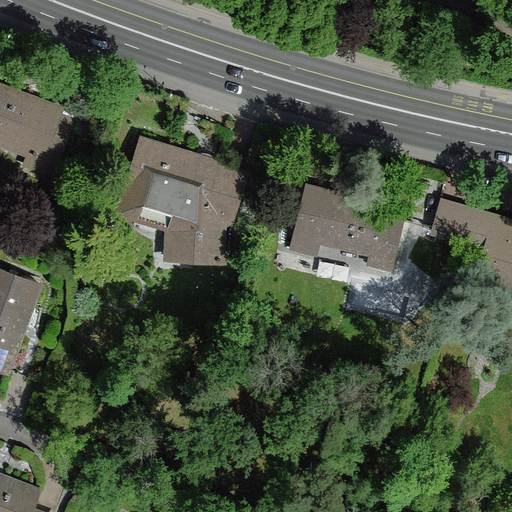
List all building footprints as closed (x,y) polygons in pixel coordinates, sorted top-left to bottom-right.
[(0,85),(0,141),(37,156),(41,149),(60,157),(75,121),(61,115),(63,110),(0,85)] [(248,171),(143,138),(121,211),(170,226),(168,257),(222,260),(224,219),(232,222),(248,171)] [(391,267),(403,219),(391,216),(393,207),(308,186),(293,246),(317,252),(320,240),(372,252),(370,262),(391,267)] [(469,241),(478,211),(443,200),(434,230),(469,241)] [(504,253),(509,236),(511,226),(511,220),(478,211),(469,241),(486,247),(504,253)] [(511,236),(509,236),(504,253),(486,247),(473,291),(509,301),(511,292),(511,236)] [(0,269),(0,366),(9,369),(41,285),(0,269)] [(323,413),(314,413),(313,433),(316,433),(315,438),(326,439),(325,434),(328,434),(330,419),(322,419),(323,413)] [(136,432),(130,448),(153,457),(161,437),(151,433),(150,437),(136,432)] [(0,511),(39,511),(32,509),(40,489),(0,474),(0,511)]
